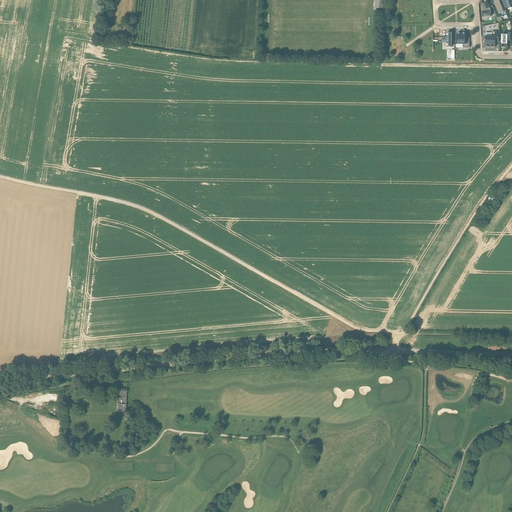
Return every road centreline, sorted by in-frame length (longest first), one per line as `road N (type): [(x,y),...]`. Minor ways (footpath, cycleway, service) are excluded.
road 1 (unclassified): [(511,355),(303,351),(0,382)]
road 2 (track): [(0,176),(141,208),(357,328),(396,334)]
road 3 (track): [(0,393),(387,354)]
road 4 (track): [(511,165),(401,335)]
